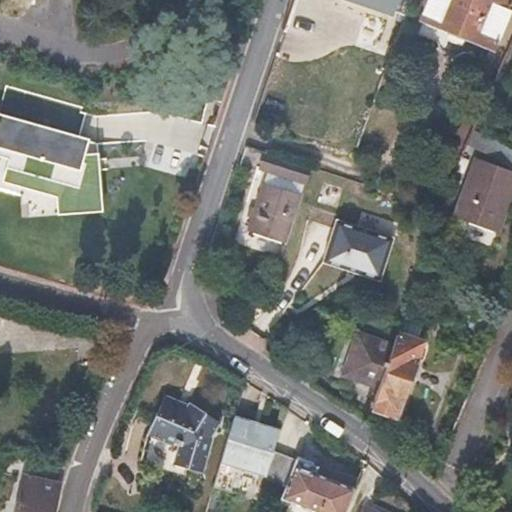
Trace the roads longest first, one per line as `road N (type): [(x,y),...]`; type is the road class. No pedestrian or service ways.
road 1 (residential): [(183,324),(281,0)]
road 2 (residential): [(444,511),(342,421),(183,324)]
road 3 (residential): [(154,321),(73,511)]
road 4 (residential): [(445,511),(511,354)]
road 5 (residential): [(0,286),(154,321)]
